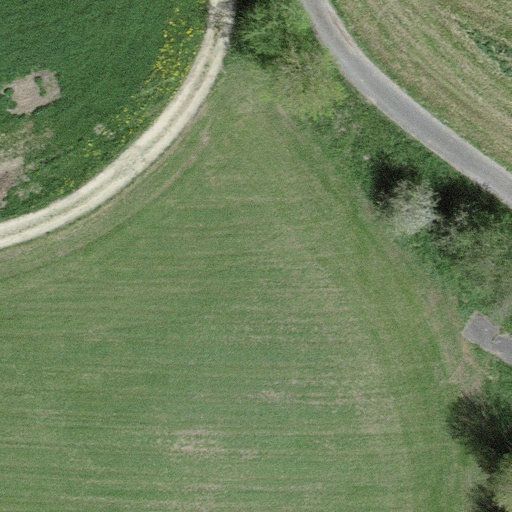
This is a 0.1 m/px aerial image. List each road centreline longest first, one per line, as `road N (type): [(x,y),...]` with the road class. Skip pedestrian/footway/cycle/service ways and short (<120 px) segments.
road 1 (track): [(220,0),(204,76),(176,116),(103,186),(0,241)]
road 2 (track): [(312,0),(367,79),(511,191)]
